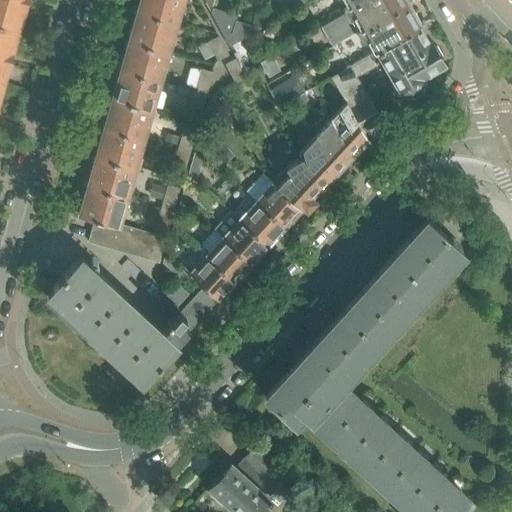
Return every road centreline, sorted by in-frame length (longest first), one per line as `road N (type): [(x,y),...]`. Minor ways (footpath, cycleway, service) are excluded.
road 1 (tertiary): [(100,449),(158,434),(188,407),(394,182)]
road 2 (tertiary): [(0,281),(78,0)]
road 3 (tertiary): [(394,182),(430,168),(475,167),(511,181)]
